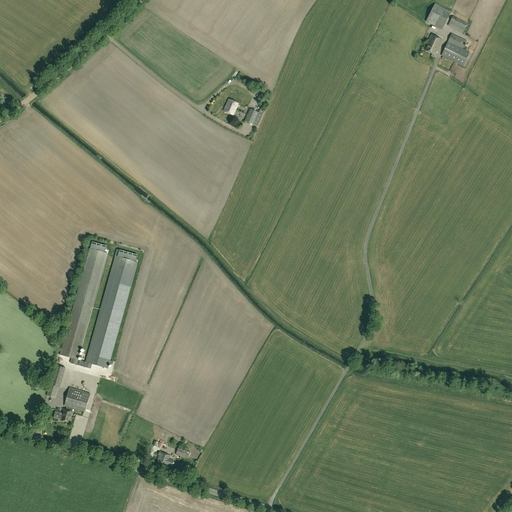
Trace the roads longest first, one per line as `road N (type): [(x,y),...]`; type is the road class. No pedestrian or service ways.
road 1 (unclassified): [(267,508),(370,330),(365,243),(440,52)]
road 2 (unclassified): [(267,508),(0,428)]
road 3 (unclassified): [(0,120),(105,34)]
road 4 (unclassified): [(205,113),(105,34)]
